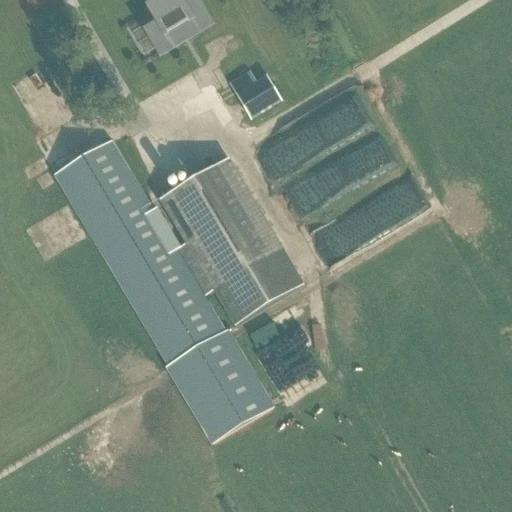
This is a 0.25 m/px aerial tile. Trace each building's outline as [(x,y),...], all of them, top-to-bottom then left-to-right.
[(196,0),(186,7),(182,0),(162,0),(146,10),(156,25),(143,32),(160,60),(215,27),(198,0),(196,0)] [(251,123),(283,104),(268,78),(236,97),(251,123)] [(358,92),(263,140),(285,185),(280,187),(301,228),(335,210),(337,214),(363,201),(361,199),(379,190),(372,176),(398,163),(380,127),(376,128),(358,92)] [(177,253),(112,145),(56,179),(169,369),(226,336),(205,300),(214,294),(235,330),(305,289),(229,162),(159,204),(186,248),(177,253)] [(389,233),(435,210),(418,176),(372,200),(389,233)] [(284,410),(329,387),(299,330),(284,337),(276,321),(249,335),(258,353),(256,354),(284,410)]
